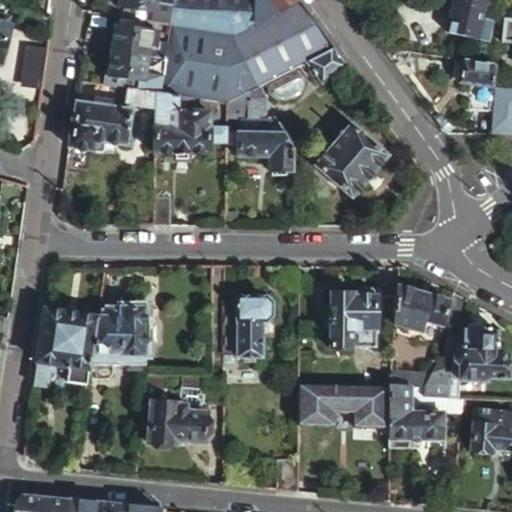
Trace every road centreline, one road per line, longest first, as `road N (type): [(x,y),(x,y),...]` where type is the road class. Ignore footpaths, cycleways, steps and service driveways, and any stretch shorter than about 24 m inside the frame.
road 1 (residential): [(37,246),(405,248),(458,233)]
road 2 (unclassified): [(402,511),(2,475)]
road 3 (residential): [(324,0),(445,171),(458,233)]
road 4 (residential): [(37,246),(2,475)]
road 5 (residential): [(71,0),(46,170)]
